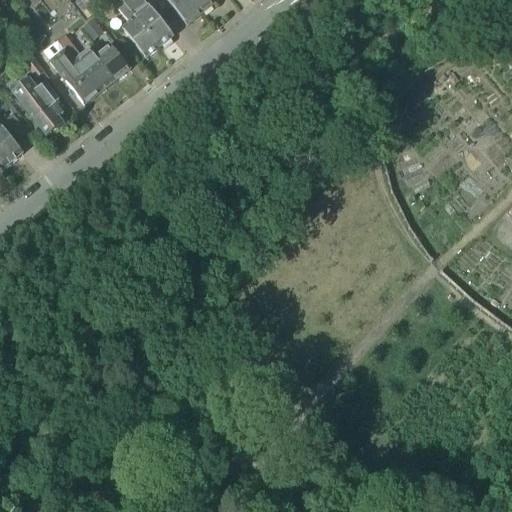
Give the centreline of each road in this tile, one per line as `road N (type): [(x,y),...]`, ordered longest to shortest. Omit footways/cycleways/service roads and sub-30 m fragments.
road 1 (track): [(119,511),(180,475),(249,456),(511,193)]
road 2 (residential): [(291,0),(0,230)]
